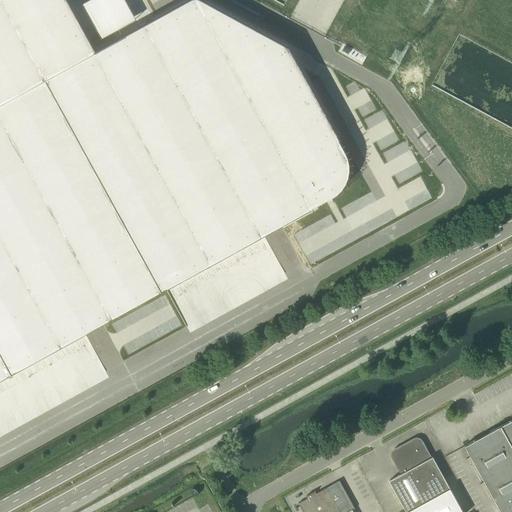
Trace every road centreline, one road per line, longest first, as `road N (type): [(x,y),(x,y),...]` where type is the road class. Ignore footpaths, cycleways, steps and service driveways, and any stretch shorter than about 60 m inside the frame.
road 1 (primary): [(511,227),(0,508)]
road 2 (primary): [(43,511),(511,256)]
road 3 (unclassified): [(511,353),(244,508)]
